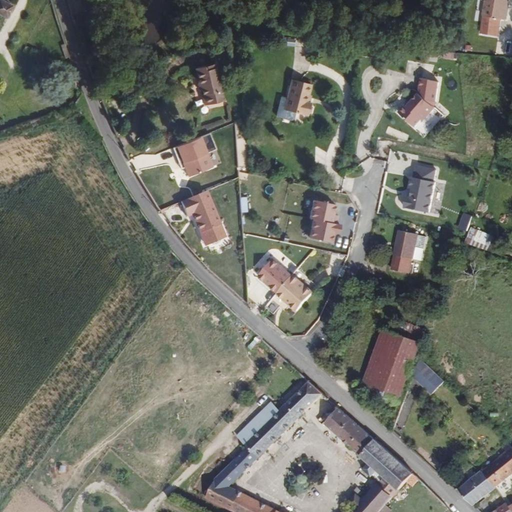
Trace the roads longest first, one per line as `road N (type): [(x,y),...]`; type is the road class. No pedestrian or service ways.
road 1 (residential): [(297,362),(178,252),(136,194),(82,79),(58,0)]
road 2 (residential): [(462,511),(297,362)]
road 3 (residential): [(297,362),(343,278),(360,225),(365,160)]
